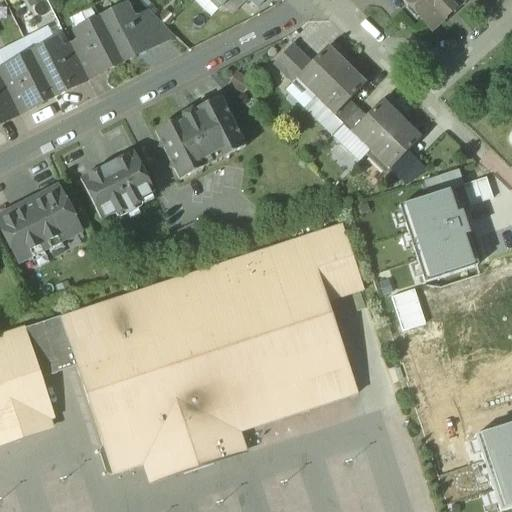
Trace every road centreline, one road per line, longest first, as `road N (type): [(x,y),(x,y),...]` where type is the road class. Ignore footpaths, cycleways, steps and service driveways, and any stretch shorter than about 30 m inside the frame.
road 1 (residential): [(315,0),(0,162)]
road 2 (residential): [(322,0),(423,94)]
road 3 (residential): [(423,94),(511,11)]
